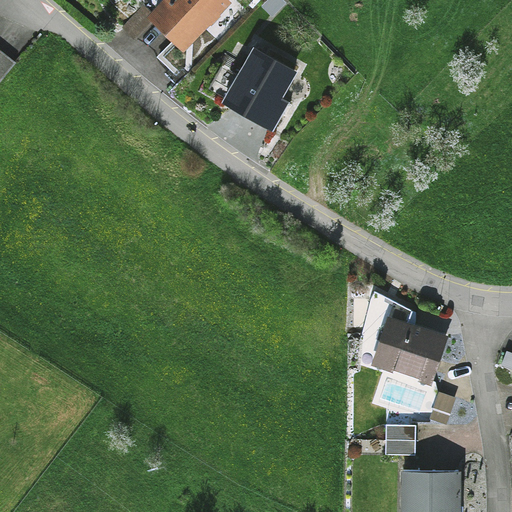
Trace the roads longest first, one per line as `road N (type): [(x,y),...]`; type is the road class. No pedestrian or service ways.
road 1 (residential): [(32,0),(234,165),(403,270),(483,302)]
road 2 (residential): [(500,511),(483,302)]
